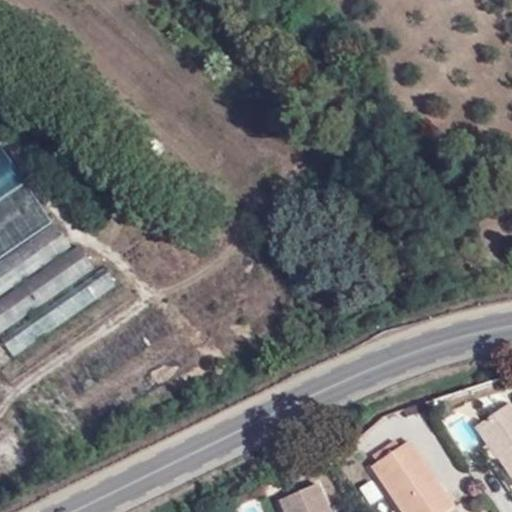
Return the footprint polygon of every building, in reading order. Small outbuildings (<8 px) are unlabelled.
[(2,146),(0,147),(0,263),(55,226),(56,225),(2,146)] [(0,296),(71,248),(55,226),(0,263),(0,296)] [(0,333),(94,269),(79,249),(0,301),(0,333)] [(65,323),(117,288),(103,269),(2,340),(15,357),(65,323)] [(511,406),(496,418),(480,429),(501,460),(502,459),(511,472),(511,406)] [(407,511),(449,511),(458,506),(415,440),(377,466),(407,511)] [(338,511),(327,486),(290,502),(294,511),(338,511)]
